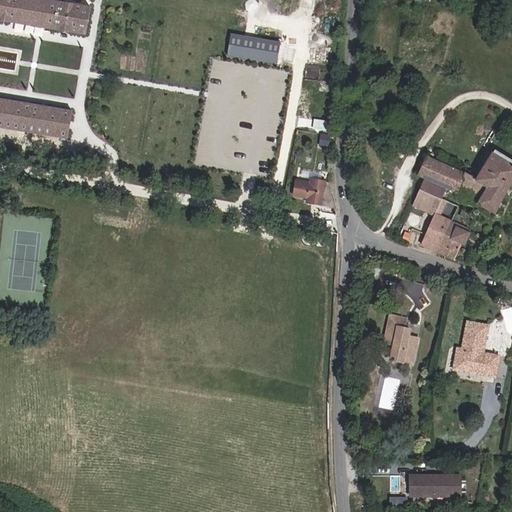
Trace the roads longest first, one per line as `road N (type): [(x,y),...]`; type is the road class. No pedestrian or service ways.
road 1 (track): [(346,224),(0,164)]
road 2 (residential): [(344,511),(346,224)]
road 3 (residential): [(346,224),(340,170),(353,0)]
road 4 (residential): [(511,286),(346,224)]
